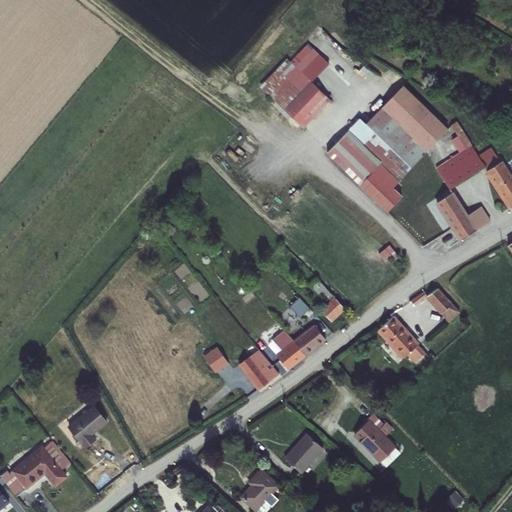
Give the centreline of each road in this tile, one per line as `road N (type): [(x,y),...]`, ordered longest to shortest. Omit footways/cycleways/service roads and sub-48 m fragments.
road 1 (unclassified): [(99,511),(286,384),(410,286),(511,227)]
road 2 (unknown): [(426,276),(290,142)]
